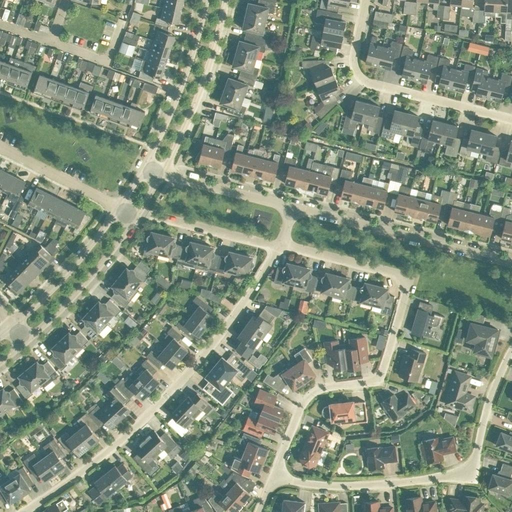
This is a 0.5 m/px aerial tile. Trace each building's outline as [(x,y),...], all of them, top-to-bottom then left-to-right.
[(178,0),(164,0),(163,8),(181,12),(183,1),(178,0)] [(245,7),(243,15),(265,20),(267,12),(273,14),(276,2),(265,0),(260,0),(260,5),(248,3),(247,8),(245,7)] [(349,0),(321,0),(320,8),(337,11),(339,4),(348,6),(349,0)] [(436,17),(443,18),(444,5),(438,5),(438,0),(427,0),(428,2),(434,2),(433,9),(437,10),(436,17)] [(479,10),(478,22),(485,23),(485,11),(495,11),(495,0),(484,0),(484,10),(479,10)] [(506,18),(506,16),(507,0),(495,0),(495,11),(495,16),(501,16),(500,23),(505,23),(506,18)] [(157,17),(155,23),(170,27),(172,21),(178,22),(181,12),(163,8),(161,18),(157,17)] [(325,24),(323,31),(343,34),(345,22),(330,19),(331,12),(317,9),(315,22),(325,24)] [(374,19),(391,22),(392,14),(375,11),(374,19)] [(254,31),(252,37),(267,41),(269,30),(263,29),(265,20),(243,15),(242,23),(244,23),(243,29),(254,31)] [(372,25),(387,28),(388,22),(374,19),(372,25)] [(158,30),(154,41),(171,46),(175,36),(168,33),(170,27),(155,23),(153,29),(158,30)] [(401,30),(415,33),(416,26),(402,24),(401,30)] [(456,32),(457,25),(445,24),(444,30),(456,32)] [(343,34),(323,31),(322,37),(312,36),(310,48),(324,51),(325,44),(340,47),(343,34)] [(365,63),(377,66),(382,46),(375,44),(377,37),(372,36),(365,63)] [(236,45),(234,53),(255,59),(258,51),(264,52),(265,48),(271,49),(273,43),(267,41),(252,37),(251,43),(240,40),(238,46),(236,45)] [(154,41),(151,51),(168,56),(170,51),(171,46),(154,41)] [(382,46),(377,66),(390,69),(393,55),(399,57),(402,44),(392,41),(390,48),(382,46)] [(292,55),(301,56),(302,48),(294,46),(292,55)] [(401,76),(414,79),(419,60),(411,58),(413,51),(408,50),(409,47),(403,46),(399,61),(405,63),(401,76)] [(119,52),(130,56),(132,51),(121,47),(119,52)] [(151,51),(147,61),(165,67),(166,62),(168,56),(151,51)] [(243,69),(241,75),(256,80),(259,69),(253,67),(255,59),(234,53),(232,60),(234,61),(232,66),(243,69)] [(419,60),(414,79),(426,82),(429,69),(435,70),(438,57),(428,55),(426,61),(419,60)] [(0,68),(0,79),(6,82),(15,59),(10,57),(8,63),(3,61),(0,68)] [(438,86),(451,89),(456,69),(448,67),(450,60),(440,57),(436,71),(442,72),(438,86)] [(6,82),(16,86),(24,62),(15,58),(15,59),(6,82)] [(161,77),(164,67),(165,67),(147,61),(143,60),(139,70),(140,71),(139,76),(152,81),(154,75),(161,77)] [(316,84),(317,86),(335,79),(332,72),(334,71),(334,65),(324,66),(319,66),(319,60),(302,61),(302,68),(310,67),(312,72),(311,72),(313,76),(312,77),(311,78),(313,84),(315,84),(316,84)] [(24,62),(16,86),(26,89),(32,72),(33,73),(35,68),(32,67),(33,65),(24,62)] [(456,69),(451,89),(463,92),(466,78),(472,80),(475,66),(465,64),(463,71),(456,69)] [(476,95),(488,98),(493,78),(487,77),(488,71),(477,68),(471,89),(477,91),(476,95)] [(493,78),(488,98),(500,101),(503,88),(509,89),(511,76),(511,75),(502,73),(500,80),(493,78)] [(33,92),(43,95),(50,78),(40,74),(33,92)] [(225,82),(222,89),(243,97),(248,84),(253,86),(256,80),(241,75),(239,81),(228,77),(227,82),(225,82)] [(43,95),(53,99),(59,81),(50,78),(43,95)] [(135,78),(132,86),(138,88),(140,81),(135,78)] [(335,79),(317,86),(318,88),(317,89),(316,91),(318,96),(320,96),(321,96),(322,98),(325,104),(316,113),(321,118),(336,103),(333,99),(337,96),(343,89),(340,85),(338,86),(335,79)] [(53,99),(62,102),(69,85),(59,81),(53,99)] [(78,88),(72,106),(82,109),(88,92),(90,93),(93,86),(81,81),(78,88)] [(142,89),(155,94),(158,87),(144,82),(142,89)] [(62,102),(72,106),(78,88),(69,85),(62,102)] [(240,105),(243,97),(222,89),(219,97),(221,97),(220,103),(230,106),(228,112),(242,117),(246,107),(240,105)] [(90,112),(100,116),(106,98),(96,94),(90,112)] [(100,116),(109,119),(116,101),(106,98),(100,116)] [(363,124),(363,121),(367,103),(356,100),(352,113),(347,112),(343,127),(354,130),(356,122),(363,124)] [(109,119),(119,123),(125,105),(116,101),(109,119)] [(363,121),(369,123),(367,129),(379,132),(382,121),(376,119),(379,106),(367,103),(363,121)] [(119,123),(128,126),(135,108),(125,105),(119,123)] [(135,108),(128,126),(138,130),(145,112),(135,108)] [(395,131),(401,133),(406,113),(394,110),(391,123),(385,121),(381,136),(393,139),(395,131)] [(215,112),(214,118),(220,120),(226,121),(228,115),(215,112)] [(406,113),(401,133),(407,134),(406,142),(418,145),(423,123),(417,121),(418,116),(406,113)] [(434,139),(441,140),(445,123),(432,120),(429,133),(423,131),(420,145),(432,148),(434,139)] [(318,134),(328,123),(322,121),(314,130),(318,134)] [(303,127),(308,132),(313,127),(308,122),(303,127)] [(445,123),(441,140),(447,142),(445,151),(457,154),(460,141),(454,139),(458,126),(445,123)] [(471,149),(479,151),(484,133),(471,129),(468,143),(462,141),(459,154),(470,156),(471,149)] [(230,151),(234,134),(228,133),(222,140),(216,139),(214,146),(209,164),(213,165),(220,167),(224,149),(230,151)] [(484,133),(479,151),(487,153),(485,160),(497,163),(500,151),(493,149),(496,136),(484,133)] [(205,163),(209,164),(214,146),(209,145),(211,137),(205,136),(203,143),(202,147),(195,159),(199,161),(198,161),(205,163)] [(511,161),(511,139),(511,140),(508,152),(502,151),(498,164),(510,167),(511,161)] [(306,150),(317,152),(318,141),(308,140),(306,150)] [(241,172),(242,172),(246,154),(241,153),(243,146),(238,144),(236,152),(236,151),(231,170),(241,172)] [(250,174),(252,175),(259,150),(254,149),(252,156),(246,154),(242,172),(250,174)] [(255,176),(263,178),(267,160),(262,158),(263,151),(259,150),(252,175),(255,176)] [(267,160),(263,178),(264,178),(273,180),(278,162),(280,155),(274,153),(272,161),(267,160)] [(294,186),(295,186),(300,168),(294,166),(296,159),(285,156),(283,167),(288,168),(284,183),(294,186)] [(316,191),(321,173),(323,164),(313,161),(312,163),(306,189),(308,189),(316,191)] [(303,188),(306,189),(312,163),(307,162),(305,169),(300,168),(295,186),(303,188)] [(321,173),(316,191),(317,192),(327,194),(331,180),(336,181),(339,168),(329,165),(326,175),(321,173)] [(399,169),(395,181),(404,183),(408,167),(399,165),(398,169),(399,169)] [(389,179),(395,181),(399,169),(398,169),(390,167),(389,171),(391,172),(389,179)] [(350,200),(351,200),(356,182),(350,181),(352,171),(342,169),(338,182),(344,183),(340,197),(350,200)] [(435,179),(437,172),(430,170),(428,178),(435,179)] [(0,183),(0,189),(7,193),(16,176),(6,172),(0,183)] [(20,193),(24,185),(26,181),(16,176),(7,193),(5,198),(15,203),(11,209),(17,212),(20,205),(25,195),(20,193)] [(359,202),(361,203),(368,178),(363,176),(361,183),(356,182),(351,200),(359,202)] [(364,204),(372,206),(376,187),(371,186),(373,179),(372,179),(368,178),(361,203),(364,203),(364,204)] [(477,188),(479,180),(471,178),(469,187),(477,188)] [(376,187),(372,206),(373,206),(383,208),(387,190),(389,183),(384,182),(382,189),(376,187)] [(404,214),(409,196),(411,189),(405,187),(400,186),(398,193),(394,211),(403,213),(404,214)] [(28,204),(38,209),(46,192),(36,187),(28,204)] [(441,204),(446,205),(450,191),(442,189),(440,196),(432,194),(430,201),(425,219),(426,219),(436,222),(441,204)] [(412,216),(415,216),(421,191),(416,190),(415,197),(409,196),(404,214),(412,216)] [(417,217),(425,219),(430,201),(424,199),(426,192),(421,191),(415,216),(418,217),(417,217)] [(457,228),(458,228),(463,209),(462,209),(464,202),(456,200),(458,193),(450,191),(446,205),(452,206),(447,225),(457,227),(457,228)] [(38,209),(47,214),(56,197),(46,192),(38,209)] [(47,214),(57,218),(66,202),(56,197),(47,214)] [(65,228),(67,223),(75,206),(66,202),(57,218),(55,222),(65,228)] [(466,229),(468,230),(475,204),(469,203),(468,210),(463,209),(458,228),(465,230),(466,229)] [(500,219),(503,206),(494,203),(491,206),(488,216),(483,214),(479,234),(480,233),(490,235),(494,218),(500,219)] [(471,232),(479,234),(483,214),(478,213),(480,206),(475,204),(468,230),(471,231),(471,232)] [(67,223),(75,227),(73,231),(78,234),(90,218),(84,213),(85,211),(75,206),(67,223)] [(510,241),(511,241),(511,238),(511,221),(510,221),(511,216),(509,208),(503,206),(500,219),(505,220),(501,238),(510,241)] [(20,222),(14,219),(12,224),(17,227),(20,222)] [(152,252),(158,253),(163,234),(151,231),(150,235),(149,236),(148,236),(148,237),(144,250),(143,256),(147,257),(152,254),(152,252)] [(158,253),(178,258),(181,245),(175,244),(175,243),(175,242),(174,241),(173,241),(174,237),(163,234),(158,253)] [(55,246),(50,241),(45,247),(53,255),(59,250),(55,246)] [(176,263),(196,268),(202,244),(190,241),(189,245),(188,245),(187,246),(187,247),(186,247),(181,245),(178,258),(176,263)] [(40,244),(28,256),(41,269),(49,261),(47,260),(52,255),(40,244)] [(215,273),(216,271),(220,255),(214,254),(214,253),(214,252),(213,251),(212,251),(213,247),(202,244),(196,268),(215,273)] [(225,270),(236,273),(241,254),(229,251),(228,255),(227,255),(226,256),(225,257),(220,255),(216,271),(224,273),(225,270)] [(241,254),(236,273),(247,276),(249,271),(251,271),(253,264),(253,263),(253,262),(252,262),(252,261),(251,261),(252,257),(241,254)] [(28,256),(20,264),(34,277),(41,269),(28,256)] [(140,260),(137,265),(147,273),(151,268),(140,260)] [(282,281),(294,284),(298,265),(287,262),(286,266),(285,266),(284,267),(283,267),(283,268),(277,267),(273,282),(282,284),(282,281)] [(20,264),(13,271),(26,285),(34,277),(20,264)] [(126,267),(119,277),(137,291),(134,289),(141,280),(144,282),(149,275),(147,273),(137,265),(133,270),(133,269),(132,269),(131,269),(130,269),(129,270),(126,267)] [(304,290),(312,292),(317,277),(311,275),(311,274),(311,273),(310,273),(310,272),(309,272),(310,268),(298,265),(294,284),(305,287),(304,290)] [(26,285),(13,271),(5,279),(12,286),(10,289),(16,295),(26,285)] [(313,289),(333,294),(337,275),(326,272),(325,276),(324,276),(323,276),(323,277),(322,277),(322,278),(317,277),(312,292),(313,289)] [(343,300),(351,302),(355,286),(350,285),(350,284),(349,284),(349,283),(349,282),(348,282),(349,278),(337,275),(333,294),(344,297),(343,300)] [(137,291),(119,277),(112,286),(115,288),(114,289),(114,290),(114,291),(115,291),(115,292),(111,297),(124,307),(137,291)] [(190,289),(192,281),(182,278),(180,286),(190,289)] [(352,299),(371,304),(376,285),(365,282),(364,286),(363,286),(362,286),(362,287),(361,287),(361,288),(355,286),(351,302),(352,299)] [(388,288),(376,285),(371,304),(382,307),(381,313),(390,315),(394,296),(388,295),(388,294),(388,293),(387,292),(388,288)] [(210,292),(208,298),(220,303),(222,297),(210,292)] [(196,309),(192,315),(207,326),(214,317),(204,309),(208,304),(196,295),(193,300),(194,302),(191,306),(196,309)] [(99,301),(91,309),(107,324),(105,322),(113,314),(115,316),(121,310),(109,299),(105,303),(104,303),(103,303),(102,303),(99,301)] [(299,305),(298,311),(307,313),(308,308),(299,305)] [(165,310),(160,306),(156,311),(161,315),(165,310)] [(253,315),(245,326),(262,338),(272,324),(270,322),(275,315),(264,307),(257,318),(253,315)] [(107,324),(91,309),(83,318),(86,320),(85,321),(85,322),(85,323),(86,324),(82,328),(93,339),(107,324)] [(411,332),(421,335),(421,333),(428,336),(431,328),(432,327),(438,329),(442,316),(444,317),(444,316),(434,313),(433,315),(427,314),(427,311),(421,309),(418,318),(415,317),(411,332)] [(207,326),(192,315),(187,320),(183,317),(176,325),(185,333),(189,328),(199,336),(207,326)] [(482,344),(480,353),(491,356),(497,329),(471,323),(467,340),(482,344)] [(170,342),(166,346),(180,359),(188,350),(178,341),(182,335),(171,326),(167,332),(168,333),(164,337),(170,342)] [(262,338),(245,326),(238,336),(243,340),(236,349),(247,357),(254,348),(253,348),(261,338),(262,338)] [(145,337),(149,333),(144,328),(140,333),(145,337)] [(455,341),(461,343),(464,332),(458,330),(455,341)] [(69,332),(60,340),(74,354),(88,340),(79,331),(75,335),(74,334),(73,334),(72,334),(71,335),(69,332)] [(135,346),(144,336),(140,333),(139,332),(130,341),(135,346)] [(379,334),(377,342),(384,344),(386,336),(379,334)] [(345,348),(348,369),(360,368),(360,362),(368,361),(364,337),(356,338),(357,340),(350,340),(351,349),(345,349),(345,348)] [(74,354),(60,340),(52,348),(54,351),(54,352),(54,353),(54,354),(50,358),(61,370),(67,364),(65,362),(74,354)] [(348,369),(345,348),(339,348),(338,340),(324,342),(327,364),(334,363),(334,369),(347,367),(347,369),(348,369)] [(180,359),(166,346),(161,351),(160,350),(156,354),(151,350),(146,356),(156,366),(162,359),(172,368),(180,359)] [(299,362),(294,366),(304,381),(314,374),(307,363),(312,360),(304,347),(294,355),(299,362)] [(109,357),(113,353),(109,349),(105,354),(109,357)] [(404,363),(400,376),(403,377),(403,378),(409,380),(410,379),(415,381),(422,360),(424,360),(426,353),(412,349),(410,356),(404,354),(402,363),(404,363)] [(96,358),(102,364),(107,360),(101,354),(96,358)] [(264,363),(252,355),(248,360),(259,368),(262,363),(263,364),(264,363)] [(222,357),(214,367),(229,379),(233,374),(241,381),(252,368),(240,359),(234,366),(222,357)] [(160,381),(150,372),(154,368),(146,359),(141,364),(142,364),(134,373),(138,377),(151,390),(160,381)] [(37,361),(28,368),(40,383),(43,387),(59,375),(47,361),(43,364),(42,364),(41,364),(40,364),(39,364),(37,361)] [(304,381),(294,366),(288,370),(286,368),(273,377),(268,374),(263,380),(276,388),(280,382),(286,378),(293,388),(304,381)] [(229,379),(214,367),(205,377),(217,386),(211,394),(222,404),(233,391),(225,385),(229,379)] [(40,383),(28,368),(19,376),(21,379),(20,380),(20,381),(20,382),(21,382),(16,386),(26,399),(33,393),(31,391),(40,383)] [(110,378),(102,369),(96,374),(105,383),(110,378)] [(464,393),(469,376),(455,372),(446,403),(469,410),(474,396),(464,393)] [(116,384),(127,395),(133,389),(143,399),(151,390),(138,377),(133,381),(129,377),(125,381),(122,378),(116,384)] [(113,399),(107,405),(121,419),(130,411),(122,402),(128,396),(127,395),(116,384),(111,389),(111,390),(108,393),(113,399)] [(3,388),(0,389),(0,403),(5,410),(14,404),(16,406),(23,401),(14,388),(9,392),(8,391),(7,391),(6,391),(5,391),(3,388)] [(263,407),(260,413),(279,421),(283,409),(273,405),(277,396),(259,389),(254,403),(263,407)] [(188,395),(180,404),(194,418),(203,409),(207,413),(212,407),(197,393),(191,398),(188,395)] [(381,402),(383,405),(383,407),(386,412),(388,412),(393,420),(405,412),(405,411),(415,404),(408,394),(398,400),(393,394),(381,402)] [(331,406),(328,406),(327,407),(326,408),(325,409),(325,410),(325,411),(325,412),(325,413),(326,414),(326,415),(326,416),(327,416),(327,417),(328,417),(329,418),(332,417),(332,420),(340,419),(341,424),(367,421),(365,401),(353,402),(353,401),(330,404),(331,406)] [(194,418),(180,404),(171,414),(177,420),(172,426),(182,436),(188,429),(186,427),(194,418)] [(97,405),(88,414),(97,424),(103,419),(111,428),(121,419),(107,405),(101,410),(97,405)] [(224,418),(228,413),(223,409),(219,414),(224,418)] [(448,410),(445,416),(457,421),(459,416),(448,410)] [(82,427),(76,431),(89,447),(99,439),(91,429),(97,424),(88,414),(87,412),(77,420),(82,427)] [(274,433),(279,421),(260,413),(256,412),(253,418),(249,416),(244,428),(257,434),(261,435),(264,429),(274,433)] [(7,432),(11,437),(18,432),(14,427),(7,432)] [(303,463),(309,466),(315,463),(318,457),(316,452),(321,450),(328,433),(312,427),(309,435),(311,438),(307,440),(305,446),(306,449),(303,451),(300,457),(303,463)] [(154,430),(144,439),(158,454),(163,449),(172,458),(181,449),(168,434),(162,439),(154,430)] [(89,447),(76,431),(70,437),(66,432),(58,438),(66,449),(71,445),(79,455),(89,447)] [(496,445),(511,451),(511,436),(501,432),(500,433),(499,433),(497,438),(498,439),(496,445)] [(247,446),(244,452),(263,460),(265,454),(266,455),(269,449),(255,444),(258,438),(243,433),(239,443),(247,446)] [(400,441),(399,434),(390,435),(391,442),(400,441)] [(422,441),(427,462),(443,459),(442,454),(456,451),(453,437),(439,440),(438,437),(422,441)] [(49,454),(44,457),(55,472),(65,465),(58,455),(63,451),(54,438),(43,446),(49,454)] [(185,438),(181,442),(186,447),(190,443),(185,438)] [(158,454),(144,439),(135,448),(146,460),(141,465),(147,472),(157,463),(153,459),(158,454)] [(366,448),(369,469),(383,468),(383,462),(396,460),(394,446),(381,448),(380,446),(366,448)] [(186,450),(182,454),(186,459),(190,455),(186,450)] [(261,466),(263,460),(244,452),(242,459),(234,456),(230,466),(248,476),(251,468),(260,472),(262,466),(261,466)] [(55,472),(44,457),(39,461),(34,453),(23,460),(33,474),(38,470),(45,480),(55,472)] [(181,468),(175,462),(171,467),(176,473),(181,468)] [(115,465),(105,473),(117,488),(132,475),(122,463),(117,467),(115,465)] [(501,471),(499,476),(493,474),(489,487),(509,494),(511,484),(511,479),(510,479),(511,473),(511,465),(502,463),(500,470),(501,471)] [(231,469),(222,464),(221,468),(228,474),(231,469)] [(6,474),(10,479),(20,496),(31,490),(25,481),(31,478),(23,466),(18,470),(18,469),(15,468),(6,474)] [(232,486),(228,491),(242,504),(250,494),(240,485),(246,478),(233,471),(225,480),(232,486)] [(117,488),(105,473),(95,481),(97,484),(89,491),(99,504),(108,497),(107,496),(117,488)] [(84,478),(78,481),(83,489),(88,486),(84,478)] [(20,496),(10,479),(0,485),(0,497),(5,495),(10,503),(20,496)] [(234,511),(242,504),(228,491),(223,496),(216,490),(214,493),(209,499),(208,499),(217,511),(223,504),(231,511),(234,511)] [(197,508),(190,511),(204,511),(204,510),(211,507),(203,495),(193,500),(197,508)] [(483,511),(484,502),(478,501),(478,497),(464,495),(463,500),(450,499),(449,511),(450,511),(483,511)] [(407,508),(406,510),(405,511),(436,511),(435,501),(422,503),(421,496),(405,498),(407,508)] [(71,511),(62,498),(46,508),(48,511),(71,511)] [(303,511),(305,502),(284,499),(283,502),(282,502),(280,503),(280,505),(279,506),(280,508),(281,509),(283,510),(282,511),(303,511)] [(363,502),(364,511),(363,511),(392,511),(392,507),(379,508),(378,501),(363,502)] [(190,511),(186,502),(168,510),(168,511),(190,511)] [(319,503),(319,511),(347,511),(347,503),(339,503),(339,502),(319,503)]
